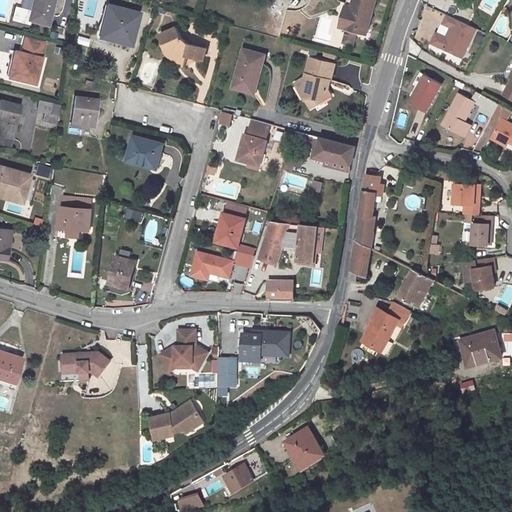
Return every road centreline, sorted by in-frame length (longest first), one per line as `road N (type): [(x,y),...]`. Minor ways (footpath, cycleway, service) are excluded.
road 1 (residential): [(335,307),(322,361),(298,401),(249,438),(102,511)]
road 2 (residential): [(163,305),(203,126),(119,100)]
road 3 (residential): [(366,142),(485,167),(508,185),(511,210)]
road 4 (residential): [(163,305),(202,297),(335,307)]
road 5 (residential): [(0,288),(99,321),(136,321),(163,305)]
road 6 (residential): [(366,142),(335,307)]
road 7 (residential): [(416,0),(366,142)]
